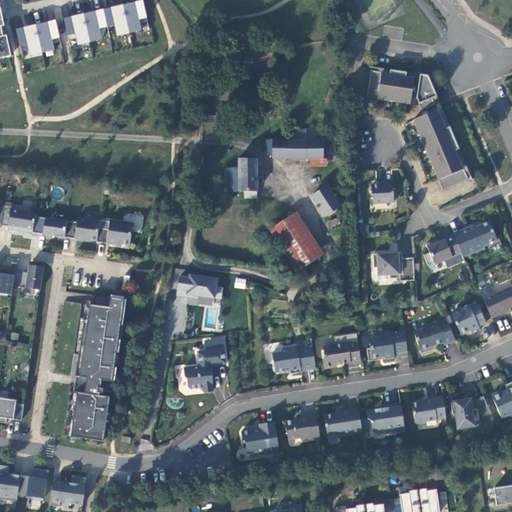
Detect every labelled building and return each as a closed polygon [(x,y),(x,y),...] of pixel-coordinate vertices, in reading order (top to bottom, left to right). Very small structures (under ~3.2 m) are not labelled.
[(148,21),(143,0),(141,0),(123,4),(130,33),(142,30),(141,23),(148,21)] [(130,33),(123,4),(104,9),(108,26),(115,25),(117,35),(130,33)] [(100,28),(108,26),(104,9),(84,13),(90,41),(103,39),(100,28)] [(78,44),(90,41),(84,13),(64,18),(69,39),(76,37),(78,44)] [(36,24),(43,52),(55,49),(53,42),(61,41),(56,19),(36,24)] [(36,24),(16,28),(20,46),(28,44),(30,55),(43,52),(36,24)] [(0,57),(12,55),(7,34),(4,35),(0,36),(0,57)] [(415,74),(379,69),(378,72),(370,71),(365,105),(377,107),(377,100),(410,105),(415,74)] [(428,77),(420,75),(416,99),(421,111),(439,104),(428,77)] [(468,171),(442,109),(413,121),(442,191),(468,180),(464,173),(468,171)] [(248,119),(248,132),(257,132),(257,119),(248,119)] [(324,136),(323,129),(314,129),(292,130),(291,139),(267,140),(267,152),(275,152),(275,158),(312,158),(312,167),(325,167),(324,157),(335,157),(335,136),(324,136)] [(228,170),(229,190),(246,189),(259,189),(258,181),(264,181),(264,171),(258,171),(257,158),(240,158),(241,169),(228,170)] [(387,184),(374,184),(375,203),(396,202),(395,180),(386,181),(387,184)] [(326,187),(312,196),(324,218),(340,208),(326,187)] [(246,189),(247,198),(260,198),(259,189),(246,189)] [(11,207),(4,205),(3,207),(1,225),(8,226),(8,229),(32,233),(35,217),(35,213),(11,209),(11,207)] [(65,237),(67,221),(35,217),(32,233),(65,237)] [(484,241),(495,236),(487,217),(474,223),(473,221),(452,230),(453,232),(461,250),(462,253),(482,244),(484,241)] [(65,237),(80,240),(84,240),(84,239),(97,241),(100,222),(81,219),(77,218),(77,223),(67,221),(65,237)] [(269,232),(294,275),(317,261),(292,218),(269,232)] [(110,222),(100,220),(100,222),(97,241),(97,242),(116,245),(116,244),(130,245),(133,224),(110,220),(110,222)] [(451,254),(461,250),(453,232),(443,236),(444,238),(438,241),(436,237),(425,241),(428,250),(423,252),(427,263),(433,260),(434,262),(443,258),(444,261),(453,257),(451,254)] [(388,250),(396,252),(398,245),(391,242),(388,250)] [(403,281),(417,280),(416,258),(404,258),(404,252),(375,254),(376,267),(381,267),(381,275),(393,275),(393,278),(403,278),(403,281)] [(0,293),(12,295),(13,286),(15,271),(17,263),(11,262),(10,270),(0,268),(0,270),(0,293)] [(29,265),(28,272),(15,271),(13,286),(40,290),(44,267),(29,265)] [(458,273),(462,281),(469,278),(466,269),(458,273)] [(217,286),(218,277),(179,273),(175,303),(220,308),(223,287),(217,286)] [(245,289),(246,279),(235,278),(234,288),(245,289)] [(511,287),(492,296),(489,289),(481,293),(493,318),(500,315),(508,312),(508,311),(511,309),(511,287)] [(94,304),(109,306),(109,298),(95,296),(94,304)] [(110,397),(99,395),(100,393),(103,393),(103,388),(100,388),(102,380),(112,382),(124,299),(111,297),(109,307),(90,304),(79,377),(86,378),(84,393),(77,392),(71,436),(104,441),(110,397)] [(478,303),(453,314),(461,334),(471,329),(473,334),(481,330),(480,326),(487,323),(478,303)] [(457,341),(447,319),(438,323),(438,321),(427,325),(428,327),(415,331),(422,353),(432,350),(436,345),(444,343),(445,345),(457,341)] [(371,348),(367,349),(370,361),(386,359),(395,358),(395,354),(408,352),(405,332),(392,334),(391,332),(384,333),(382,336),(370,338),(371,348)] [(352,363),(352,364),(362,362),(358,334),(336,337),(337,345),(325,347),(326,357),(324,359),(326,369),(335,368),(335,365),(352,363)] [(213,387),(211,363),(226,361),(223,337),(204,339),(205,348),(197,349),(199,363),(183,365),(184,374),(186,376),(187,384),(190,386),(201,385),(202,389),(204,390),(212,389),(213,387)] [(316,365),(313,346),(299,348),(298,345),(285,347),(283,351),(274,353),(276,369),(281,371),(291,370),(292,373),(302,372),(302,368),(316,365)] [(511,381),(504,385),(506,390),(499,393),(498,391),(490,395),(501,418),(511,413),(511,381)] [(478,416),(491,414),(482,395),(474,399),(469,400),(469,402),(464,403),(463,392),(449,395),(452,413),(454,413),(457,428),(474,426),(473,421),(478,420),(478,416)] [(425,421),(445,417),(441,395),(431,397),(431,398),(423,400),(423,401),(411,403),(414,422),(417,424),(423,423),(425,421)] [(22,420),(24,404),(16,403),(16,400),(0,397),(0,422),(6,423),(7,418),(22,420)] [(370,420),(371,430),(384,428),(385,433),(404,430),(399,401),(380,404),(381,408),(365,410),(366,418),(370,420)] [(338,435),(361,431),(357,408),(340,411),(340,412),(323,415),(326,435),(338,432),(338,435)] [(310,438),(319,437),(315,415),(307,417),(307,415),(298,417),(298,418),(282,421),(283,429),(286,431),(287,439),(298,437),(301,439),(310,437),(310,438)] [(277,444),(273,420),(259,423),(259,428),(252,429),(248,426),(243,427),(240,431),(242,442),(245,443),(246,452),(265,449),(266,453),(276,452),(275,444),(277,444)] [(0,495),(2,496),(2,500),(17,502),(18,494),(20,476),(8,474),(4,473),(5,466),(0,465),(0,495)] [(30,496),(30,499),(43,500),(47,472),(34,470),(33,478),(20,476),(18,494),(30,496)] [(72,476),(71,483),(53,481),(49,505),(59,507),(60,502),(83,505),(87,478),(72,476)] [(511,485),(494,488),(496,505),(511,503),(511,485)] [(426,488),(418,490),(420,511),(439,511),(438,500),(447,498),(446,492),(437,493),(436,490),(427,491),(426,488)] [(420,511),(418,490),(409,491),(409,493),(400,495),(400,498),(392,500),(392,506),(401,505),(402,511),(420,511)] [(392,506),(392,500),(383,501),(383,504),(374,505),(373,503),(364,504),(365,511),(384,511),(384,507),(392,506)] [(293,510),(276,511),(302,511),(301,503),(293,505),(293,510)]
